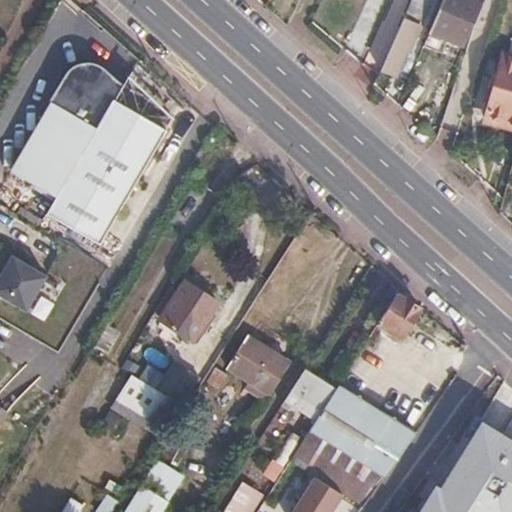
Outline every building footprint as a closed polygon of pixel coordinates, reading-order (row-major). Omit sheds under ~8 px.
[(432,0),(412,0),(381,72),(395,78),(406,54),(408,54),(432,0)] [(482,5),(468,0),(443,0),(430,32),(463,47),(482,5)] [(17,169),(61,195),(118,97),(127,82),(114,74),(104,68),(98,65),(95,64),(91,63),(87,63),(82,64),(76,67),(73,70),(70,73),(65,80),(70,82),(58,102),(56,101),(17,169)] [(511,65),(503,63),(483,125),(511,133),(511,65)] [(172,128),(120,98),(118,97),(61,195),(51,212),(105,243),(172,128)] [(16,253),(0,278),(0,290),(29,308),(50,274),(16,253)] [(224,303),(191,282),(169,320),(201,339),(224,303)] [(419,311),(398,296),(390,309),(378,326),(400,340),(411,324),(419,311)] [(289,366),(247,338),(227,370),(268,398),(289,366)] [(206,377),(179,360),(162,386),(179,398),(189,404),(206,377)] [(162,386),(139,371),(124,392),(166,420),(179,398),(162,386)] [(283,408),(314,428),(335,395),(304,376),(283,408)] [(335,395),(314,428),(292,464),(364,507),(415,436),(338,391),(335,395)] [(0,404),(0,423),(8,410),(0,404)] [(511,511),(511,445),(469,420),(407,511),(511,511)]
